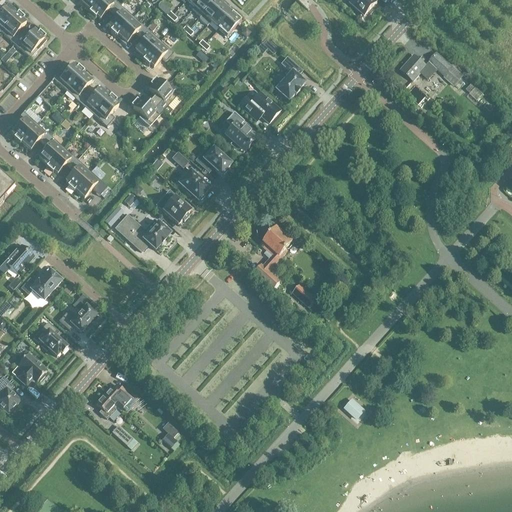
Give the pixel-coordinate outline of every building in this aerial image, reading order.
[(90,12),(101,0),(84,0),(82,4),(81,3),(80,6),(85,10),(86,8),(90,12)] [(112,15),(120,7),(112,0),(101,0),(90,12),(89,14),(95,20),(97,18),(100,21),(108,12),(112,15)] [(192,12),(202,0),(187,0),(184,4),(184,5),(187,2),(194,9),(192,11),(192,12)] [(200,19),(216,1),(214,0),(202,0),(192,12),(200,19)] [(377,4),(372,0),(348,0),(348,1),(349,3),(348,4),(359,14),(358,15),(362,19),(364,18),(364,19),(369,14),(370,15),(374,11),(373,9),(377,4)] [(210,23),(224,8),(216,1),(200,19),(199,19),(207,27),(210,23)] [(117,36),(133,18),(120,7),(112,15),(116,19),(108,28),(111,31),(110,33),(116,39),(118,37),(117,36)] [(0,33),(1,34),(18,14),(16,16),(7,8),(0,16),(0,33)] [(232,15),(224,8),(210,23),(218,30),(218,31),(232,15)] [(18,33),(26,25),(23,22),(24,20),(18,14),(1,34),(14,46),(22,37),(18,33)] [(226,38),(241,22),(232,14),(232,15),(218,31),(226,38)] [(127,44),(135,36),(139,39),(146,30),(133,18),(117,36),(118,37),(122,40),(120,42),(126,47),(127,45),(127,44)] [(144,60),(160,42),(146,30),(139,39),(143,43),(135,52),(135,51),(133,54),(138,58),(140,56),(144,60)] [(46,39),(39,33),(38,35),(34,32),(26,41),(22,37),(14,46),(30,60),(29,61),(30,62),(46,43),(44,41),(46,39)] [(278,51),(267,41),(263,46),(266,49),(267,48),(274,55),(278,51)] [(174,55),(160,42),(144,60),(142,62),(149,68),(150,66),(154,69),(162,60),(166,64),(174,55)] [(9,50),(6,54),(0,48),(0,59),(5,64),(14,54),(9,50)] [(413,82),(419,74),(428,82),(438,71),(444,76),(443,77),(456,89),(461,83),(459,82),(463,78),(452,67),(451,69),(436,55),(425,67),(414,57),(401,71),(413,82)] [(82,75),(83,75),(84,73),(78,68),(76,69),(73,67),(65,75),(61,72),(53,81),(66,93),(82,75)] [(292,73),(286,80),(284,78),(279,84),(281,85),(275,92),(288,104),(294,97),(295,97),(300,93),(299,92),(305,85),(292,73)] [(84,92),(91,84),(93,82),(88,77),(87,79),(83,75),(82,75),(66,93),(80,105),(88,96),(84,92)] [(165,89),(155,80),(150,87),(151,88),(149,92),(157,99),(153,103),(163,112),(167,116),(172,111),(168,108),(178,96),(168,87),(165,89)] [(470,95),(475,88),(471,85),(465,91),(470,95)] [(109,99),(109,98),(105,95),(106,93),(101,89),(99,91),(92,99),(88,96),(80,105),(93,117),(109,99)] [(269,125),(280,113),(260,94),(253,102),(247,97),(239,107),(256,123),(257,123),(255,121),(259,116),(269,125)] [(111,116),(119,107),(115,104),(117,102),(110,97),(109,98),(109,99),(93,117),(107,129),(115,120),(111,116)] [(141,100),(138,103),(136,102),(131,108),(141,117),(138,120),(149,129),(163,112),(153,103),(149,107),(141,100)] [(244,123),(234,113),(228,120),(235,126),(225,137),(232,144),(229,147),(230,147),(232,149),(234,150),(236,150),(238,151),(241,151),(243,150),(245,149),(247,148),(248,149),(250,147),(249,147),(254,142),(248,137),(250,135),(244,130),(243,132),(238,128),(243,123),(244,123)] [(21,144),(37,126),(24,114),(16,123),(20,126),(12,135),(15,138),(13,140),(20,146),(21,144)] [(61,125),(67,131),(72,127),(66,121),(61,125)] [(42,147),(50,138),(37,126),(21,144),(30,152),(38,143),(42,147)] [(48,168),(64,150),(50,138),(42,147),(46,150),(39,159),(40,161),(47,167),(48,168)] [(69,171),(77,162),(64,150),(48,168),(47,167),(46,169),(52,175),(54,173),(57,176),(65,167),(69,171)] [(231,166),(213,150),(203,161),(199,158),(195,162),(204,170),(209,166),(221,177),(223,175),(224,176),(228,171),(227,170),(231,166)] [(96,166),(105,157),(99,153),(91,162),(96,166)] [(188,164),(178,154),(172,160),(183,170),(188,164)] [(152,166),(157,171),(163,165),(158,160),(152,166)] [(75,191),(91,174),(77,162),(69,171),(73,174),(65,183),(69,186),(67,188),(73,193),(75,192),(75,191)] [(92,172),(101,179),(105,174),(96,166),(92,172)] [(209,190),(190,173),(179,185),(187,192),(186,193),(190,197),(191,196),(198,202),(200,200),(201,201),(205,197),(204,196),(209,190)] [(99,197),(107,188),(91,174),(75,191),(75,192),(84,200),(92,191),(99,197)] [(0,206),(14,191),(0,178),(0,206)] [(125,201),(133,209),(140,202),(131,194),(125,201)] [(188,209),(189,208),(185,204),(184,206),(175,198),(172,202),(170,202),(168,202),(165,205),(165,206),(166,209),(162,212),(178,226),(182,221),(184,223),(188,218),(186,217),(191,212),(188,209)] [(170,235),(154,222),(145,233),(127,217),(115,230),(141,254),(148,245),(155,252),(161,245),(162,246),(165,242),(164,242),(170,235)] [(276,230),(263,244),(264,246),(262,248),(267,253),(265,255),(270,260),(268,262),(273,267),(287,253),(285,251),(287,250),(289,251),(294,246),(276,230)] [(10,249),(0,260),(0,271),(4,275),(10,269),(18,276),(33,259),(21,248),(16,254),(10,249)] [(61,283),(58,281),(59,280),(53,274),(52,275),(50,273),(39,285),(38,283),(36,286),(30,280),(21,290),(28,296),(32,292),(36,295),(35,296),(40,301),(41,300),(43,302),(61,283)] [(309,310),(316,302),(300,287),(292,295),(309,310)] [(89,310),(86,308),(90,303),(85,299),(75,310),(80,314),(76,319),(69,312),(59,323),(69,332),(73,328),(81,334),(91,324),(92,325),(97,319),(96,318),(96,317),(95,316),(96,315),(90,309),(89,310)] [(67,349),(53,336),(57,332),(48,324),(40,332),(45,336),(39,343),(42,345),(41,347),(47,352),(48,351),(57,358),(60,354),(62,355),(67,349)] [(40,383),(46,376),(44,375),(47,372),(37,363),(38,362),(32,356),(31,358),(28,356),(17,367),(22,372),(16,379),(26,387),(33,379),(37,383),(39,381),(40,383)] [(8,415),(20,402),(10,393),(14,388),(3,378),(0,381),(0,395),(1,396),(0,397),(0,410),(1,412),(3,411),(8,415)] [(109,390),(102,398),(114,410),(119,413),(126,405),(109,390)] [(114,410),(102,398),(94,406),(101,412),(99,415),(106,421),(114,412),(113,411),(114,410)] [(344,410),(357,422),(366,412),(353,400),(344,410)] [(112,434),(127,447),(132,441),(117,427),(112,434)] [(177,443),(174,441),(168,434),(161,441),(171,450),(177,443)]
